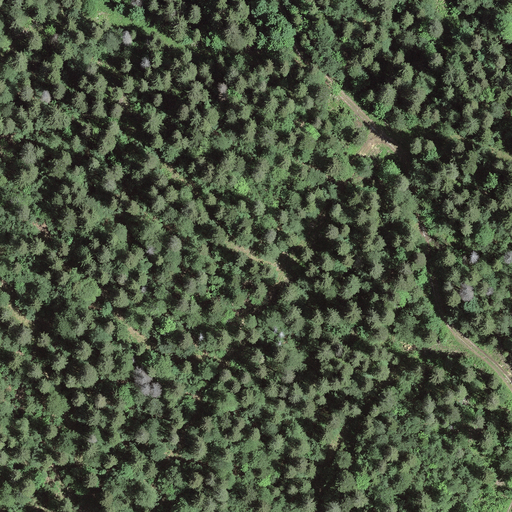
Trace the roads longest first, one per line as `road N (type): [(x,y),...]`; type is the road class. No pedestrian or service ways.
road 1 (track): [(511,386),(439,306),(405,152),(300,52),(278,0)]
road 2 (track): [(300,52),(194,55),(132,21)]
road 3 (track): [(0,69),(54,21),(132,21)]
